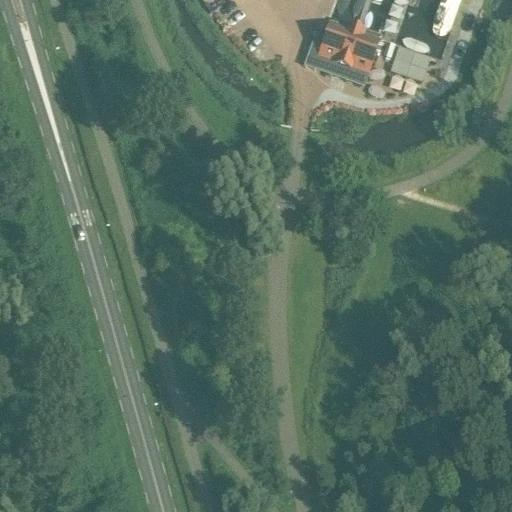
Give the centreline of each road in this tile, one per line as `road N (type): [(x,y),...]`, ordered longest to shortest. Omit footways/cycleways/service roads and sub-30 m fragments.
road 1 (secondary): [(160,511),(13,0)]
road 2 (unclassified): [(287,200),(274,293),(286,430),(306,511)]
